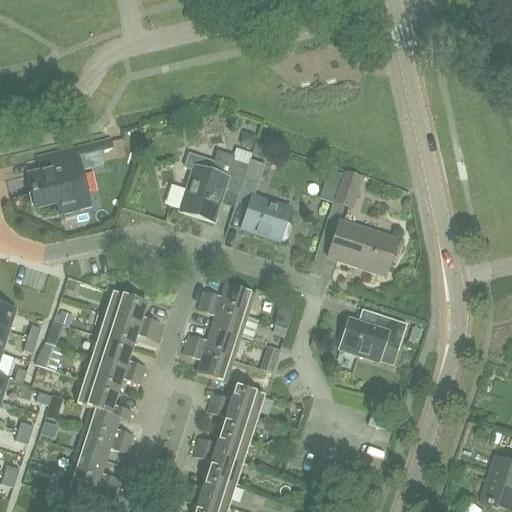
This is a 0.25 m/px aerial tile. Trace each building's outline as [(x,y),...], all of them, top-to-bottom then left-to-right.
[(86,197),(80,170),(102,166),(99,152),(112,149),(111,143),(65,154),(64,150),(36,157),(40,175),(27,178),(35,210),(56,205),(59,217),(92,209),(89,197),(86,197)] [(237,198),(244,177),(248,167),(233,162),(234,158),(216,152),(213,164),(188,155),(183,170),(193,173),(181,211),(214,222),(223,194),(237,198)] [(334,204),(353,210),(363,179),(345,172),(334,204)] [(285,226),(290,209),(254,197),(259,182),(244,177),(237,198),(236,204),(249,208),(241,230),(280,243),(283,232),(286,233),(293,230),(294,228),(285,226)] [(158,203),(172,209),(180,188),(165,183),(158,203)] [(385,277),(396,242),(340,223),(328,258),(385,277)] [(204,293),(201,303),(247,318),(255,296),(225,286),(221,299),(204,293)] [(113,295),(105,317),(156,334),(159,325),(142,319),(146,306),(113,295)] [(240,341),(247,318),(201,303),(197,313),(215,319),(211,331),(240,341)] [(0,306),(0,331),(8,334),(15,312),(0,306)] [(156,334),(105,317),(98,339),(132,350),(136,337),(153,343),(156,334)] [(398,353),(407,326),(378,317),(373,330),(349,322),(340,351),(378,364),(383,348),(398,353)] [(31,328),(27,340),(36,343),(40,331),(31,328)] [(233,363),(240,341),(211,331),(207,344),(189,338),(186,347),(233,363)] [(128,363),(132,350),(98,339),(91,361),(142,378),(145,369),(128,363)] [(27,340),(23,353),(32,356),(36,343),(27,340)] [(225,386),(233,363),(186,347),(183,357),(201,363),(196,376),(225,386)] [(142,378),(91,361),(84,383),(118,394),(122,381),(139,387),(142,378)] [(17,371),(13,383),(22,386),(26,374),(17,371)] [(114,407),(118,394),(84,383),(76,406),(91,410),(120,420),(128,423),(131,413),(114,407)] [(214,397),(211,406),(256,420),(264,398),(236,389),(231,403),(214,397)] [(38,395),(35,404),(48,408),(51,399),(38,395)] [(249,442),(256,420),(211,406),(208,415),(225,420),(221,433),(249,442)] [(116,432),(120,420),(91,410),(84,432),(131,447),(134,438),(116,432)] [(20,425),(17,434),(30,438),(33,429),(20,425)] [(127,457),(131,447),(84,432),(77,454),(106,463),(110,451),(127,457)] [(242,464),(249,442),(221,433),(217,446),(200,441),(197,450),(254,468),(255,467),(242,464)] [(17,434),(14,443),(27,447),(30,438),(17,434)] [(511,511),(511,443),(510,448),(511,448),(511,464),(497,460),(483,503),(508,511),(511,511)] [(254,468),(197,450),(191,467),(204,472),(207,463),(211,464),(207,478),(235,487),(240,473),(252,477),(254,468)] [(102,476),(106,463),(77,454),(69,476),(116,491),(119,481),(102,476)] [(6,468),(3,477),(15,481),(18,472),(6,468)] [(113,501),(116,491),(69,476),(62,498),(91,508),(95,495),(113,501)] [(3,477),(0,486),(12,490),(15,481),(3,477)] [(228,509),(235,487),(207,478),(203,491),(185,485),(182,494),(228,509)] [(226,511),(228,509),(182,494),(179,503),(197,509),(195,511),(226,511)]
